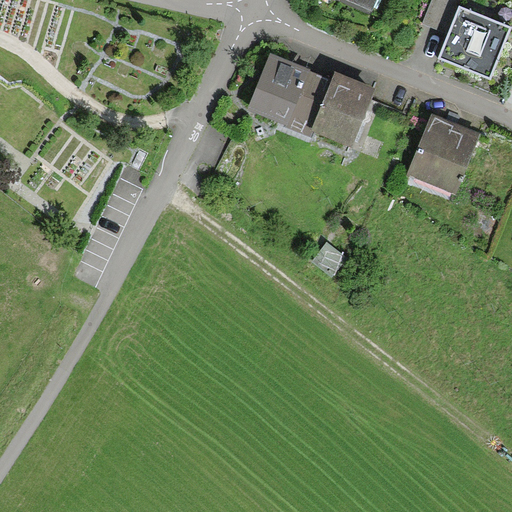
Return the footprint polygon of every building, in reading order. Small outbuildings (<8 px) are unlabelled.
[(346,0),(369,9),(372,0),(346,0)] [(457,3),(450,0),(429,0),(420,24),(444,34),(455,7),(457,3)] [(454,65),(488,78),(508,28),(455,7),(444,34),(434,57),(454,65)] [(288,122),(306,75),(308,69),(267,55),(260,74),(247,107),(288,122)] [(311,130),(351,145),(363,112),(372,88),(332,73),(328,83),(311,130)] [(311,130),(328,83),(306,75),(288,122),(311,130)] [(403,175),(451,193),(474,132),(462,128),(427,114),(403,175)]
